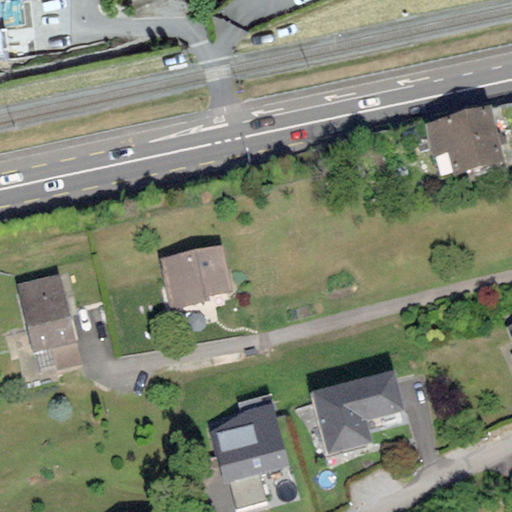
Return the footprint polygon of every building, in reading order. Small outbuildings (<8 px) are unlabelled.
[(490,109),(429,125),(436,151),(451,147),(457,170),(503,158),(490,109)] [(232,289),(221,247),(164,261),(174,303),(232,289)] [(73,340),(58,277),(20,286),(35,349),(73,340)] [(401,407),(392,375),(316,395),(331,450),(369,440),(363,417),(401,407)] [(288,464),(271,406),(247,413),(215,433),(229,481),(288,464)]
